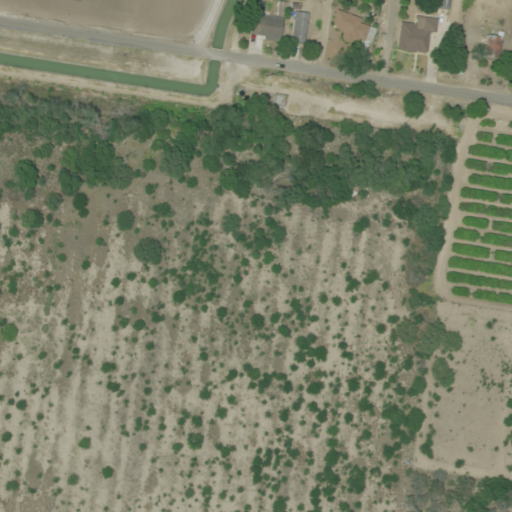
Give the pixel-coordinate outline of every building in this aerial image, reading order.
[(307,13),(293,13),(293,43),(307,43),(307,13)] [(283,18),(253,14),(251,38),(281,41),(283,18)] [(340,29),(341,42),(367,40),(365,15),(335,17),(335,29),(340,29)] [(401,22),(397,50),(426,55),(430,34),(436,35),(438,19),(418,16),(417,24),(401,22)] [(502,38),(488,35),(483,59),(497,62),(502,38)]
